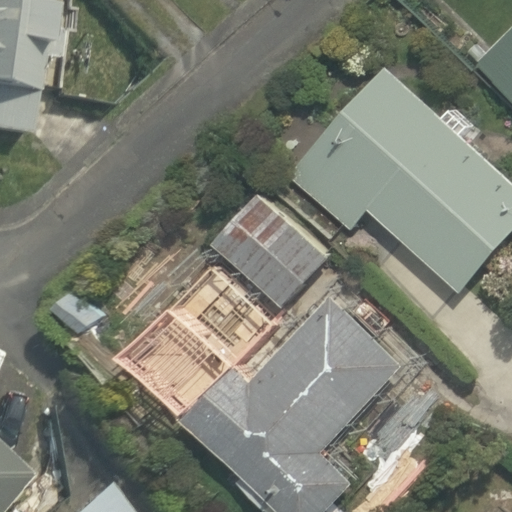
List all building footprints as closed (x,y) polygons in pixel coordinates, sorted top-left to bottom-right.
[(0,0),(0,137),(32,142),(51,0),(0,0)] [(511,42),(494,60),(511,78),(511,42)] [(511,169),(403,72),(305,182),(367,237),(386,215),(480,299),(511,263),(511,169)] [(351,262),(279,194),(227,249),(299,317),(351,262)] [(431,359),(367,302),(288,390),(242,348),(184,413),(294,511),(344,511),(375,479),(347,454),(431,359)] [(0,511),(4,511),(37,472),(0,442),(0,511)] [(119,511),(104,493),(81,511),(119,511)]
